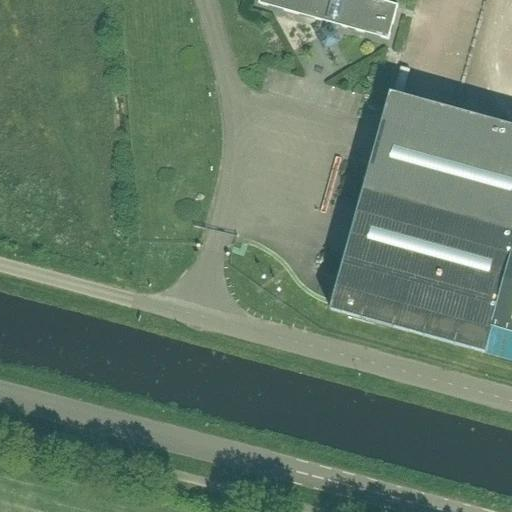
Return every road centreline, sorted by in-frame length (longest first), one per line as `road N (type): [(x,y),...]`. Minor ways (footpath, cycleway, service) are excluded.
road 1 (tertiary): [(445,511),(0,391)]
road 2 (unclassified): [(130,300),(511,402)]
road 3 (unclassified): [(130,300),(0,265)]
